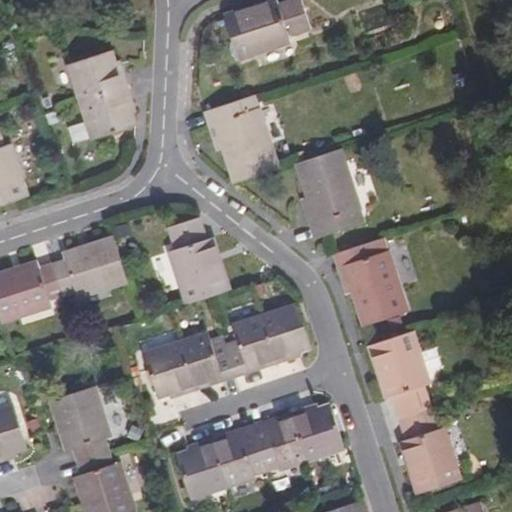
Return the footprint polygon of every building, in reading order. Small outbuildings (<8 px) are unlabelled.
[(274,0),(226,16),(240,59),(293,42),(291,35),(312,28),(303,0),(290,0),(281,3),(279,0),(274,0)] [(381,4),(356,13),(364,33),(389,25),(392,20),(386,6),(381,4)] [(93,137),(94,140),(136,126),(133,115),(129,103),(132,102),(123,74),(119,75),(115,63),(111,52),(70,65),(88,121),(93,137)] [(119,75),(123,74),(119,62),(115,63),(119,75)] [(261,107),(257,94),(208,110),(212,125),(218,123),(238,183),(280,169),(260,108),(261,107)] [(52,96),(38,101),(41,111),(56,106),(52,96)] [(56,112),(43,116),(46,126),(59,121),(56,112)] [(88,121),(68,127),(73,143),(93,137),(88,121)] [(0,129),(0,207),(30,198),(12,144),(5,146),(0,129)] [(318,238),(366,222),(343,148),(300,162),(319,222),(313,224),(318,238)] [(201,218),(170,228),(177,250),(171,252),(187,303),(231,289),(215,238),(208,240),(201,218)] [(39,262),(0,274),(0,313),(3,322),(53,305),(51,298),(76,290),(79,297),(129,280),(115,237),(65,254),(68,260),(41,269),(39,262)] [(367,325),(409,310),(385,238),(337,254),(341,266),(347,264),(367,325)] [(209,332),(145,354),(159,395),(171,392),(183,387),(185,393),(198,388),(196,383),(222,375),(224,380),(250,371),(248,367),(273,358),(275,363),(289,358),(287,354),(300,349),(312,346),(298,304),(234,326),(239,340),(214,349),(209,332)] [(402,440),(419,493),(462,479),(445,427),(439,429),(425,385),(432,383),(415,331),(372,345),(389,398),(394,396),(408,438),(402,440)] [(144,337),(145,346),(176,342),(174,332),(144,337)] [(287,354),(289,358),(302,354),(300,349),(287,354)] [(248,367),(250,371),(275,363),(273,358),(248,367)] [(196,383),(198,388),(224,380),(222,375),(196,383)] [(95,386),(52,401),(68,449),(75,447),(84,474),(77,476),(88,511),(136,511),(137,511),(120,463),(114,465),(105,439),(112,436),(95,386)] [(183,387),(171,392),(172,397),(185,393),(183,387)] [(14,404),(0,408),(0,459),(7,458),(6,454),(17,450),(27,447),(14,404)] [(304,410),(305,415),(319,410),(317,406),(304,410)] [(190,453),(179,456),(193,498),(256,477),(255,474),(281,466),(282,469),(344,448),(330,407),(319,410),(305,415),(304,410),(291,414),(292,419),(267,427),(266,423),(240,431),(242,436),(216,444),(215,440),(203,444),(204,448),(190,453)] [(266,423),(267,427),(292,419),(291,414),(266,423)] [(37,418),(27,422),(31,432),(41,428),(37,418)] [(144,429),(133,424),(128,436),(139,440),(144,429)] [(215,440),(216,444),(242,436),(240,431),(215,440)] [(189,448),(190,453),(204,448),(203,444),(189,448)] [(369,511),(366,501),(329,511),(369,511)] [(484,511),(481,501),(446,511),(484,511)]
